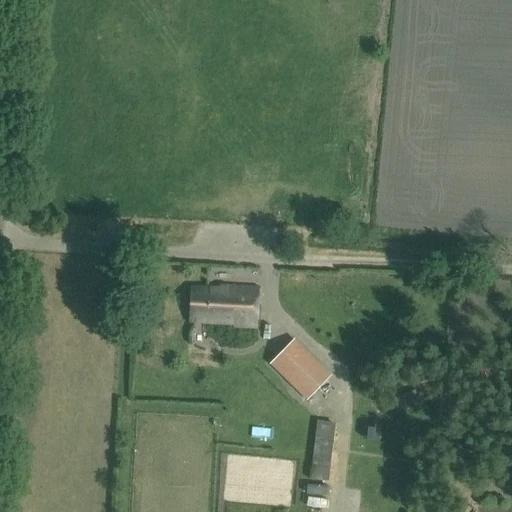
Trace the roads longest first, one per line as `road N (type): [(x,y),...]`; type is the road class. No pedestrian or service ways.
road 1 (track): [(0,239),(511,271)]
road 2 (unclassified): [(0,178),(9,0)]
